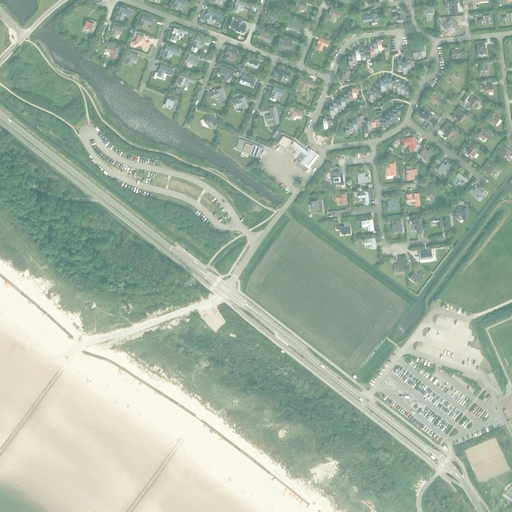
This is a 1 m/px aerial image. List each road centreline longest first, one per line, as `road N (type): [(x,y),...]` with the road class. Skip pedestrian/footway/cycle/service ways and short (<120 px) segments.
road 1 (secondary): [(193,266),(0,114)]
road 2 (secondary): [(426,448),(255,311)]
